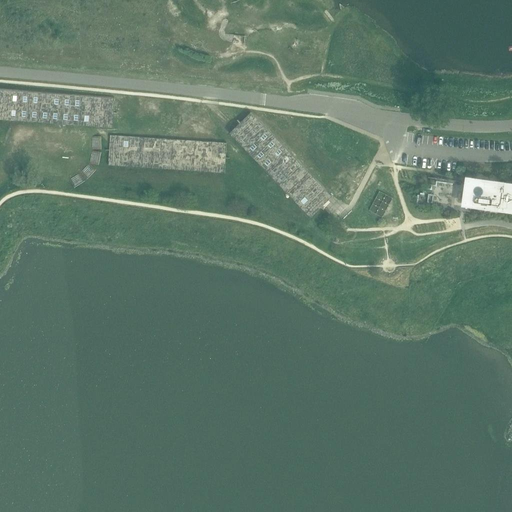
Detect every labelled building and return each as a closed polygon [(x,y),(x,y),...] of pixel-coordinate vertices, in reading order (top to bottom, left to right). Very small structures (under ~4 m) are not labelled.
[(0,117),(112,127),(114,98),(0,88),(0,117)] [(333,196),(251,112),(229,133),(311,218),(327,202),(333,196)] [(107,165),(224,173),(226,143),(109,135),(107,165)] [(347,191),(359,191),(359,177),(354,177),(354,170),(347,170),(347,191)] [(487,210),(511,213),(511,183),(470,177),(470,183),(467,183),(466,185),(468,185),(465,204),(487,207),(487,210)] [(380,191),(369,210),(381,217),(392,198),(380,191)]
